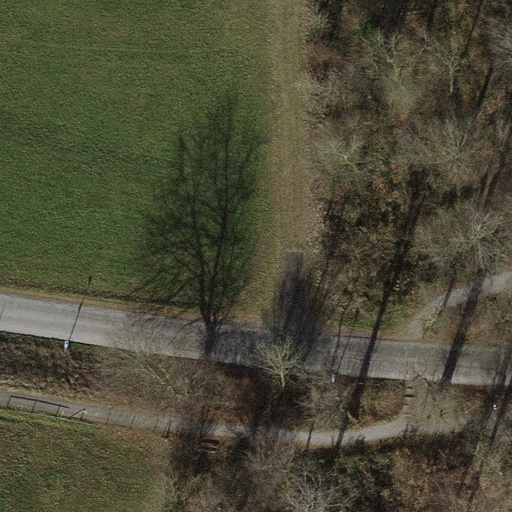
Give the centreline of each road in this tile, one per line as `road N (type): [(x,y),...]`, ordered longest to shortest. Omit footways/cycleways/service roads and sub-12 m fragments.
road 1 (unclassified): [(511,374),(0,314)]
road 2 (track): [(511,279),(441,298),(417,328),(415,367)]
